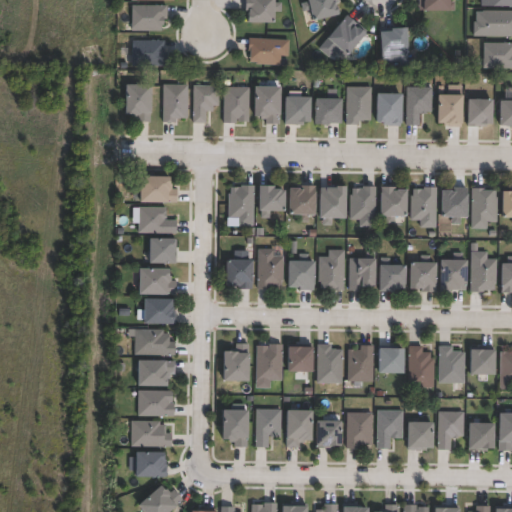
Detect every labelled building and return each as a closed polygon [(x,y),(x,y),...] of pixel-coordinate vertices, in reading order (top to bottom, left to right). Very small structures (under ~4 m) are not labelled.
[(268,0),(268,4),(275,4),(275,12),(268,12),(268,24),(241,23),(242,14),(242,11),(239,11),(239,0),(268,0)] [(332,0),(333,3),(331,4),(333,16),(307,22),(305,11),(298,13),(296,4),(303,3),(302,0),(332,0)] [(444,0),(444,2),(449,2),(449,11),(444,11),(444,13),(417,13),(417,11),(414,11),(414,0),(444,0)] [(509,9),(474,9),(474,0),(511,0),(511,7),(509,7),(509,9)] [(156,32),(126,32),(126,6),(161,6),(161,20),(158,20),(158,27),(156,27),(156,32)] [(511,38),(466,38),(466,23),(469,23),(469,13),(511,13),(511,38)] [(341,16),(351,24),(352,23),(362,32),(339,60),(330,52),(324,59),(313,50),(341,16)] [(401,29),(403,67),(394,67),(394,63),(376,64),(375,33),(386,33),(386,29),(401,29)] [(283,41),(282,57),(275,57),(274,67),(251,65),(251,63),(244,63),(244,53),(242,53),(243,39),(283,41)] [(159,41),(159,53),(162,53),(162,57),(164,57),(164,67),(126,67),(126,41),(159,41)] [(508,45),(508,56),(511,56),(511,69),(476,69),(476,68),(477,45),(508,45)] [(171,123),(157,123),(157,85),(182,86),(182,119),(171,119),(171,123)] [(145,86),(145,123),(131,123),(131,117),(119,117),(119,86),(145,86)] [(188,124),(187,124),(188,87),(213,87),(213,107),(207,107),(207,112),(200,112),(200,124),(188,124)] [(230,124),(218,124),(218,88),(243,88),(243,122),(230,122),(230,124)] [(274,88),(274,125),(260,125),(260,118),(248,118),(248,88),(274,88)] [(366,88),(365,122),(358,121),(358,123),(353,123),(353,126),(340,126),(341,88),(366,88)] [(426,89),(426,112),(421,112),(421,115),(414,115),(414,126),(400,126),(401,88),(426,89)] [(396,96),(396,127),(382,127),(382,126),(377,126),(377,124),(370,124),(371,95),(396,96)] [(457,97),(456,126),(432,125),(432,96),(457,97)] [(304,125),(279,124),(279,98),(304,98),(304,125)] [(324,126),(309,126),(309,100),(335,100),(335,125),(324,125),(324,126)] [(487,126),(462,126),(462,101),(488,101),(487,126)] [(511,102),(511,129),(506,129),(506,128),(494,128),(495,102),(511,102)] [(164,179),(164,185),(167,185),(167,189),(172,189),(172,202),(162,202),(162,201),(134,201),(134,178),(164,179)] [(248,187),(248,226),(232,226),(232,218),(223,218),(223,193),(225,193),(225,187),(248,187)] [(275,187),(275,188),(279,188),(279,209),(264,209),(264,218),(255,218),(256,209),(253,209),(253,187),(267,188),(267,187),(275,187)] [(310,189),(309,213),(303,212),(303,221),(294,221),(294,213),(283,212),(284,187),(309,188),(309,189),(310,189)] [(340,188),(340,217),(326,217),(326,224),(318,224),(318,216),(314,216),(314,191),(315,191),(315,188),(340,188)] [(371,188),(370,226),(354,226),(354,219),(344,219),(345,194),(347,194),(347,188),(371,188)] [(401,215),(390,215),(390,223),(381,223),(381,215),(375,215),(375,188),(401,188),(401,215)] [(462,190),(461,216),(455,215),(455,224),(446,224),(446,216),(436,215),(436,188),(446,188),(446,189),(462,190)] [(431,189),(431,227),(415,227),(415,220),(405,220),(406,195),(408,195),(408,189),(431,189)] [(492,197),(492,221),(482,221),(482,228),(466,228),(467,189),(491,190),(490,197),(492,197)] [(511,190),(511,224),(508,224),(508,216),(497,216),(498,189),(507,189),(507,190),(511,190)] [(159,218),(159,220),(171,220),(171,233),(133,233),(133,207),(161,207),(161,218),(159,218)] [(169,237),(169,238),(171,238),(171,262),(143,262),(143,237),(169,237)] [(278,256),(278,281),(276,281),(276,287),(265,287),(265,289),(252,288),(253,248),(269,249),(268,256),(278,256)] [(339,250),(339,290),(325,290),(325,288),(315,288),(315,281),(313,281),(313,256),(323,256),(323,249),(339,250)] [(247,259),(246,288),(232,288),(232,285),(220,285),(220,258),(229,258),(229,250),(243,250),(243,259),(247,259)] [(492,259),(491,284),(489,284),(489,289),(479,289),(479,291),(465,291),(466,251),(482,251),(482,258),(492,259)] [(370,257),(369,286),(357,285),(357,290),(344,290),(344,257),(352,258),(352,257),(370,257)] [(444,291),(435,291),(435,258),(462,258),(461,290),(444,289),(444,291)] [(309,260),(308,290),(294,290),(294,286),(283,286),(283,259),(309,260)] [(431,261),(431,291),(416,291),(416,288),(404,288),(405,260),(431,261)] [(511,262),(511,288),(510,288),(510,292),(496,292),(496,262),(511,262)] [(388,291),(374,290),(374,263),(401,264),(400,287),(394,287),(394,288),(388,288),(388,291)] [(163,268),(163,275),(166,275),(166,280),(171,280),(171,294),(133,293),(133,267),(163,268)] [(166,298),(166,306),(169,306),(169,311),(171,311),(170,323),(138,323),(138,297),(166,298)] [(169,342),(169,356),(129,355),(129,336),(123,336),(123,329),(158,330),(158,333),(164,333),(164,342),(169,342)] [(243,343),(242,381),(217,380),(218,350),(230,350),(230,343),(243,343)] [(277,344),(276,381),(263,380),(262,388),(250,387),(251,345),(263,346),(263,344),(277,344)] [(337,350),(337,383),(312,383),(312,344),(326,344),(326,348),(330,348),(330,349),(337,350)] [(307,371),(282,371),(282,345),(307,345),(307,371)] [(368,345),(368,382),(342,382),(343,349),(349,349),(349,350),(355,350),(356,345),(368,345)] [(429,359),(428,387),(403,387),(404,346),(417,346),(417,352),(426,352),(425,359),(429,359)] [(460,353),(459,383),(433,382),(434,346),(447,346),(447,351),(455,351),(455,353),(460,353)] [(399,348),(398,373),(373,372),(374,347),(399,348)] [(511,347),(511,383),(505,383),(505,389),(494,389),(495,351),(501,351),(501,352),(507,352),(507,347),(511,347)] [(490,374),(465,373),(465,348),(490,348),(490,374)] [(160,360),(160,361),(169,361),(169,374),(161,374),(161,386),(131,385),(132,359),(160,360)] [(167,391),(167,403),(169,403),(168,417),(132,416),(133,390),(167,391)] [(243,410),(242,448),(229,448),(229,442),(223,442),(224,439),(216,439),(217,409),(243,410)] [(276,409),(276,437),(266,437),(266,434),(263,434),(263,447),(250,447),(250,409),(276,409)] [(307,410),(306,439),(294,439),(294,447),(280,447),(281,409),(307,410)] [(385,449),(372,449),(372,410),(398,410),(398,439),(385,439),(385,449)] [(459,412),(459,437),(453,437),(453,438),(446,438),(446,450),(433,450),(433,411),(459,412)] [(367,413),(367,445),(354,445),(354,449),(341,448),(342,412),(367,413)] [(511,412),(511,443),(510,443),(510,446),(506,446),(506,451),(493,451),(494,412),(511,412)] [(336,420),(336,446),(310,445),(311,420),(336,420)] [(166,433),(166,447),(125,447),(126,421),(155,421),(154,424),(160,425),(160,433),(166,433)] [(428,422),(427,447),(422,447),(422,451),(403,450),(403,448),(402,448),(402,421),(428,422)] [(489,423),(488,449),(463,449),(464,422),(489,423)] [(158,451),(158,459),(162,459),(162,476),(129,476),(129,471),(123,471),(123,457),(129,457),(129,451),(158,451)] [(155,485),(160,491),(162,489),(165,493),(169,489),(178,500),(164,511),(138,511),(132,504),(155,485)] [(272,503),(271,511),(246,511),(246,505),(257,505),(257,508),(258,508),(258,503),(272,503)]
